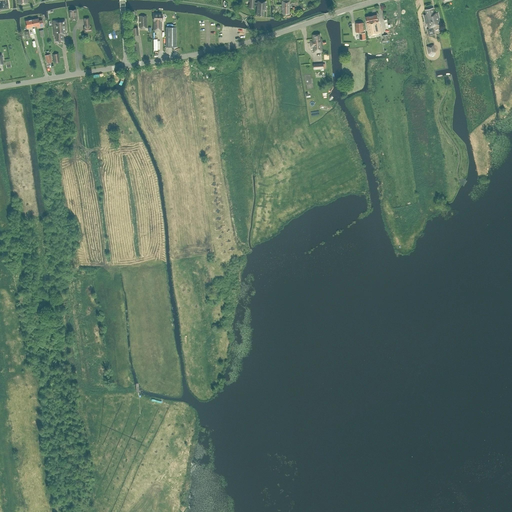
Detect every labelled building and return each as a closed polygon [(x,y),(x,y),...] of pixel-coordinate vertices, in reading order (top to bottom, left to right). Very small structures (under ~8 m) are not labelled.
[(265,11),(266,2),(257,1),(257,3),(254,3),(253,0),(248,0),(249,1),(250,1),(249,5),(248,5),(248,8),(253,8),(253,5),(257,6),(256,15),(264,16),(264,10),(265,11)] [(434,32),(433,27),(436,26),(436,25),(440,24),(437,13),(434,14),(433,8),(425,10),(427,15),(426,15),(429,28),(429,29),(430,33),(434,32)] [(162,15),(153,14),(153,21),(154,21),(154,30),(160,30),(161,21),(162,21),(162,15)] [(377,15),(366,17),(369,35),(380,33),(378,22),(377,15)] [(38,18),(37,19),(36,18),(34,18),(34,19),(32,20),(33,27),(37,26),(37,28),(43,27),(42,20),(39,21),(38,18)] [(65,34),(64,19),(53,20),(54,32),(55,32),(56,41),(64,40),(63,34),(65,34)] [(25,21),(26,28),(33,27),(32,20),(25,21)] [(176,27),(166,27),(166,47),(176,47),(176,27)] [(311,47),(313,47),(313,52),(322,52),(322,39),(320,39),(320,34),(313,35),(313,42),(310,42),(311,47)]
